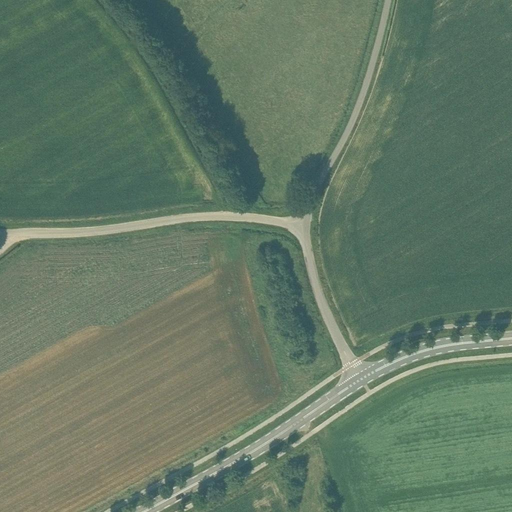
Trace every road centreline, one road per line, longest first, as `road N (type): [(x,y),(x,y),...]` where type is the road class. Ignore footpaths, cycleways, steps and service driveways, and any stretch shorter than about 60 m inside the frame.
road 1 (unclassified): [(306,225),(203,214),(0,232)]
road 2 (primary): [(144,511),(359,380)]
road 3 (unclassified): [(391,0),(381,49),(306,225)]
road 4 (unclassified): [(306,225),(313,276),(359,380)]
road 5 (primary): [(359,380),(433,348),(511,338)]
